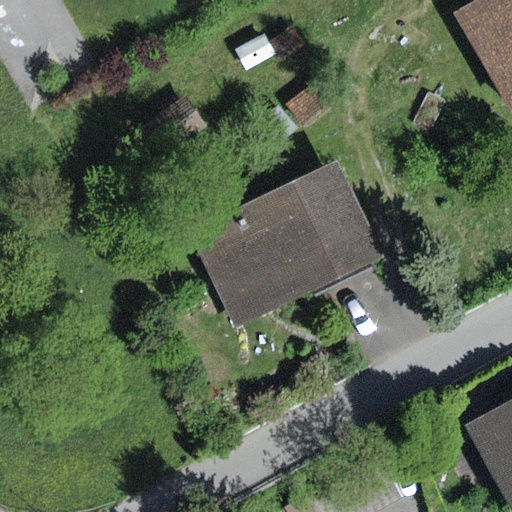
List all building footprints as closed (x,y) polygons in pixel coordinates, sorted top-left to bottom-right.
[(511,0),(480,0),(456,14),(511,114),(511,0)] [(294,27),(271,45),(281,59),(305,41),(294,27)] [(319,80),(290,104),(308,126),(338,102),(319,80)] [(208,129),(188,97),(135,131),(155,163),(208,129)] [(277,105),(260,121),(283,146),(300,130),(277,105)] [(341,165),(194,234),(238,328),(385,260),(341,165)] [(511,403),(471,426),(511,505),(511,403)] [(378,454),(284,508),(286,511),(376,511),(403,497),(378,454)]
